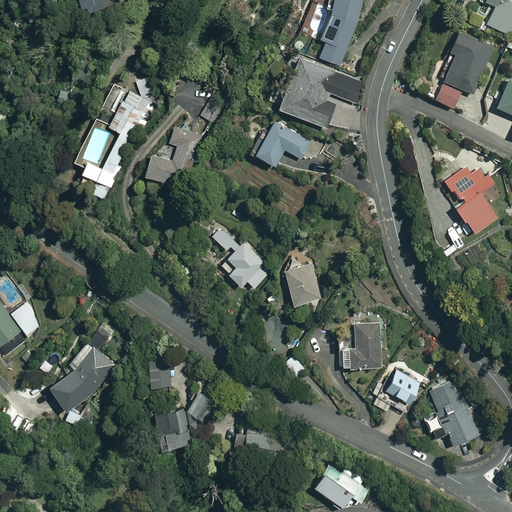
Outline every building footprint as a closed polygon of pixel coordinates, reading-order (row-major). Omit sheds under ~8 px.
[(326,0),(324,9),(328,10),(318,39),(322,40),(316,57),(339,65),(360,0),(326,0)] [(511,23),(511,0),(481,0),(492,5),(484,22),(508,33),(511,23)] [(462,88),(469,92),(490,45),(452,28),(443,49),(452,53),(440,79),(462,88)] [(359,81),(292,53),(271,105),(322,126),(332,103),(323,99),(326,91),(351,101),(359,81)] [(120,128),(132,134),(136,128),(144,132),(157,108),(149,103),(158,86),(130,71),(121,88),(111,83),(101,103),(107,106),(101,118),(120,128)] [(511,78),(507,77),(495,106),(511,113),(511,78)] [(462,88),(440,79),(431,97),(453,107),(462,88)] [(230,99),(217,90),(199,114),(212,123),(230,99)] [(142,170),(172,183),(200,131),(176,118),(165,137),(176,143),(168,158),(151,149),(142,170)] [(308,141),(271,118),(250,152),(270,164),(280,147),(298,158),(308,141)] [(132,135),(132,134),(120,128),(114,139),(95,129),(80,156),(83,158),(78,167),(95,176),(89,187),(103,194),(108,183),(111,185),(121,166),(117,164),(132,135)] [(480,177),(470,161),(440,179),(454,202),(450,204),(458,219),(451,223),(460,237),(493,217),(477,189),(490,181),(485,173),(480,177)] [(211,233),(225,249),(230,245),(232,248),(226,254),(234,263),(226,269),(238,282),(244,276),(253,285),(266,274),(258,265),(263,261),(240,236),(235,240),(221,224),(211,233)] [(313,261),(285,266),(291,301),(319,296),(313,261)] [(9,311),(0,299),(0,350),(4,356),(29,338),(27,335),(41,325),(24,300),(9,311)] [(374,321),(349,321),(349,343),(336,343),(336,363),(375,363),(374,321)] [(110,366),(92,340),(42,376),(59,401),(110,366)] [(291,348),(281,359),(297,373),(307,363),(291,348)] [(168,354),(147,354),(147,382),(168,382),(168,354)] [(419,380),(393,365),(382,385),(408,400),(419,380)] [(472,402),(465,405),(452,377),(427,389),(436,408),(421,415),(431,436),(445,430),(451,442),(476,430),(470,416),(477,413),(472,402)] [(185,405),(191,410),(187,416),(197,423),(214,400),(198,388),(185,405)] [(188,437),(184,402),(151,406),(155,440),(188,437)] [(84,416),(69,407),(63,416),(78,425),(84,416)] [(358,496),(369,481),(330,454),(312,481),(339,500),(347,489),(358,496)]
